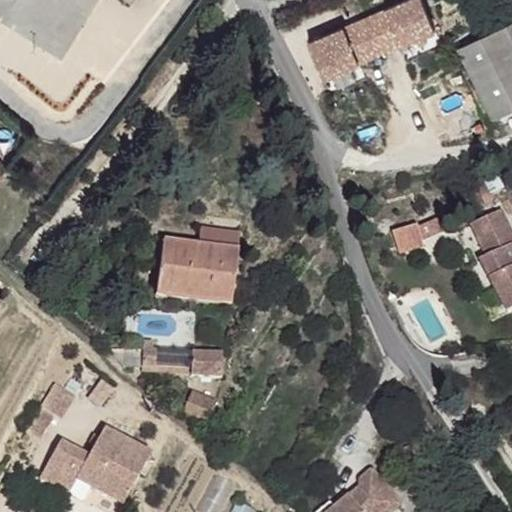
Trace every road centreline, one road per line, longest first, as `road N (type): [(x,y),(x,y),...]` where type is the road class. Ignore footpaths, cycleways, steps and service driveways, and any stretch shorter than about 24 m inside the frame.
road 1 (unclassified): [(507,511),(405,365),(241,0)]
road 2 (unknown): [(319,172),(398,158),(422,145),(511,138)]
